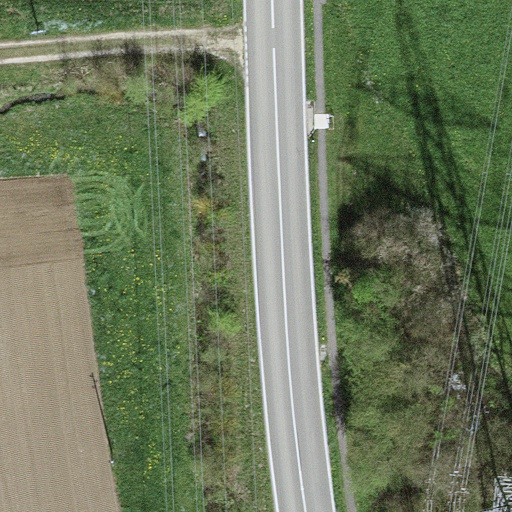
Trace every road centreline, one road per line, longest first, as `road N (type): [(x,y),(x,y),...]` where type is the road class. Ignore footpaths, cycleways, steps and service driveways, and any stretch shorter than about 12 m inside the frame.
road 1 (tertiary): [(304,511),(282,329),(273,0)]
road 2 (track): [(273,36),(0,54)]
